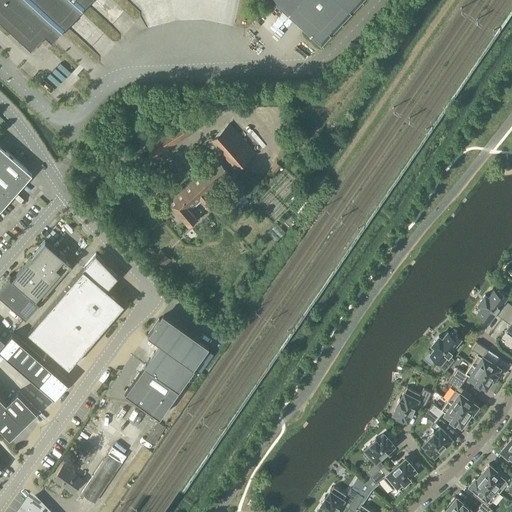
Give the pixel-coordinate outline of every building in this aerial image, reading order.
[(0,0),(0,20),(31,49),(44,34),(52,41),(89,0),(274,0),(321,43),(361,0),(0,0)] [(190,119),(159,139),(165,148),(196,129),(190,119)] [(229,125),(211,140),(234,168),(252,153),(229,125)] [(165,148),(159,139),(147,146),(153,156),(165,148)] [(0,144),(0,208),(32,173),(0,144)] [(192,179),(167,200),(189,225),(197,217),(188,207),(198,198),(208,209),(214,204),(216,202),(206,191),(229,171),(216,157),(192,179)] [(276,162),(270,169),(275,173),(281,166),(276,162)] [(237,201),(241,207),(238,210),(239,210),(230,219),(233,222),(242,213),(245,210),(250,214),(255,210),(254,209),(246,202),(248,200),(245,195),(247,194),(239,184),(228,193),(235,203),(237,201)] [(284,216),(292,225),(296,221),(287,213),(284,216)] [(276,223),(267,232),(275,241),(285,232),(276,223)] [(72,263),(45,239),(12,277),(39,301),(72,263)] [(148,249),(164,265),(170,259),(161,250),(157,253),(150,247),(148,249)] [(69,366),(124,303),(106,288),(117,276),(95,253),(28,331),(69,366)] [(10,276),(0,287),(0,293),(26,316),(39,301),(12,277),(10,276)] [(494,289),(489,297),(485,294),(479,303),(482,305),(477,312),(488,320),(494,312),(502,318),(511,304),(507,300),(506,301),(503,299),(507,294),(499,289),(497,291),(494,289)] [(509,327),(505,331),(511,335),(511,304),(502,318),(510,324),(508,326),(509,327)] [(159,318),(147,334),(160,343),(125,391),(160,416),(194,367),(193,367),(203,352),(209,345),(168,316),(167,318),(163,315),(161,319),(159,318)] [(430,352),(436,357),(433,361),(445,370),(454,358),(448,353),(452,349),(451,349),(460,337),(453,331),(451,333),(448,331),(442,338),(438,335),(432,343),(435,346),(430,352)] [(0,349),(54,397),(68,381),(12,333),(0,346),(0,349)] [(494,362),(489,359),(488,359),(482,355),(487,348),(476,341),(472,348),(478,352),(471,363),(494,378),(497,373),(496,372),(500,367),(494,363),(494,362)] [(194,367),(195,368),(201,372),(201,371),(213,354),(212,353),(206,349),(203,352),(193,367),(194,367)] [(465,372),(457,367),(452,374),(463,381),(468,374),(469,375),(469,376),(475,380),(475,381),(479,384),(480,383),(486,388),(487,386),(488,387),(494,378),(471,363),(465,372)] [(457,389),(450,398),(469,414),(471,411),(472,412),(477,405),(470,399),(472,396),(460,386),(463,381),(452,374),(447,381),(449,382),(457,389)] [(393,412),(397,414),(397,415),(403,418),(403,417),(407,419),(415,403),(423,407),(431,391),(423,387),(420,393),(407,386),(404,391),(401,398),(399,397),(396,404),(397,404),(393,412)] [(0,395),(0,426),(10,437),(37,411),(18,391),(6,402),(0,395)] [(469,414),(450,398),(441,409),(434,403),(429,408),(439,416),(444,411),(445,412),(445,413),(450,417),(450,418),(455,421),(455,420),(461,425),(462,424),(463,424),(467,418),(466,418),(469,414)] [(439,417),(429,409),(424,414),(434,422),(439,417)] [(440,426),(435,432),(434,431),(428,436),(429,437),(423,443),(426,446),(425,447),(433,454),(434,454),(440,448),(441,449),(442,448),(441,447),(444,444),(445,445),(446,444),(445,443),(451,437),(440,426)] [(371,443),(365,448),(377,461),(366,471),(370,475),(384,464),(378,457),(394,444),(393,443),(394,442),(387,435),(386,436),(384,432),(377,438),(376,437),(370,442),(371,443)] [(507,442),(501,449),(507,455),(505,457),(511,462),(511,439),(510,438),(507,442)] [(108,452),(81,492),(95,501),(122,461),(108,452)] [(384,464),(370,475),(376,482),(383,476),(393,488),(397,484),(397,485),(403,480),(404,481),(410,476),(408,475),(415,469),(412,466),(413,465),(407,457),(406,458),(405,457),(390,471),(384,464)] [(483,471),(480,475),(499,490),(510,477),(511,478),(511,471),(508,476),(497,466),(495,469),(489,463),(483,471)] [(62,465),(53,478),(73,491),(82,478),(62,465)] [(475,477),(470,484),(477,490),(474,494),(482,501),(479,505),(487,511),(488,511),(492,508),(488,504),(499,490),(480,475),(477,478),(475,477)] [(334,511),(341,502),(348,507),(357,492),(351,487),(346,494),(334,485),(331,490),(330,490),(326,496),(325,495),(321,501),(322,502),(317,510),(320,511),(334,511)] [(357,492),(348,507),(354,510),(363,496),(357,492)] [(455,497),(447,506),(448,507),(454,511),(487,511),(479,505),(472,511),(471,511),(472,510),(466,505),(467,505),(463,501),(462,502),(456,497),(456,498),(455,497)] [(43,511),(31,498),(30,498),(20,511),(43,511)] [(353,511),(373,511),(360,503),(357,507),(353,511)]
